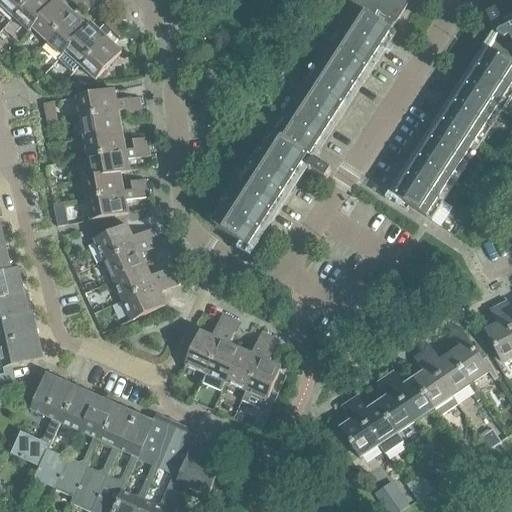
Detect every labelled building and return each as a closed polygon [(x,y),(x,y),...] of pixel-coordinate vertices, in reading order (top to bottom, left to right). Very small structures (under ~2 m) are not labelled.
[(4,0),(0,5),(0,6),(14,20),(32,0),(4,0)] [(28,33),(31,30),(55,5),(48,0),(32,0),(14,20),(28,33)] [(73,0),(71,2),(78,9),(86,0),(73,0)] [(90,0),(86,0),(78,9),(85,15),(95,5),(90,0)] [(411,0),(347,0),(322,40),(334,48),(278,134),(215,230),(249,252),(313,157),(411,2),(411,0)] [(31,30),(47,44),(72,16),(58,2),(55,5),(31,30)] [(498,39),(489,53),(511,67),(511,24),(505,28),(496,12),(486,17),(498,39)] [(47,44),(62,58),(88,30),(72,16),(47,44)] [(74,75),(80,68),(106,41),(105,41),(111,34),(112,35),(122,24),(114,17),(98,34),(90,27),(88,30),(62,58),(59,61),(74,75)] [(122,24),(112,35),(118,41),(128,29),(122,24)] [(106,41),(80,68),(95,82),(121,55),(106,41)] [(511,67),(489,53),(477,45),(453,82),(465,90),(394,200),(427,221),(498,111),(511,120),(511,67)] [(77,100),(81,120),(118,112),(127,111),(142,108),(140,99),(116,103),(114,93),(77,100)] [(143,117),(142,108),(127,111),(128,120),(143,117)] [(81,120),(85,140),(122,132),(118,112),(81,120)] [(85,140),(89,160),(126,153),(122,132),(85,140)] [(134,151),(149,149),(147,139),(133,141),(134,151)] [(92,180),(120,175),(130,173),(127,162),(151,158),(149,149),(134,151),(126,153),(89,160),(92,180)] [(310,170),(326,181),(332,173),(315,162),(310,170)] [(83,182),(86,201),(123,194),(120,175),(92,180),(83,182)] [(131,184),(132,192),(147,189),(145,181),(131,184)] [(123,194),(86,201),(91,223),(128,216),(125,204),(149,199),(147,189),(132,192),(133,193),(124,195),(123,194)] [(0,253),(11,251),(5,228),(0,229),(0,253)] [(95,244),(104,263),(159,237),(156,230),(134,241),(128,228),(95,244)] [(104,263),(113,283),(146,267),(141,257),(163,247),(159,237),(104,263)] [(0,276),(16,273),(11,251),(0,253),(0,276)] [(113,283),(122,302),(177,276),(174,269),(152,280),(146,267),(113,283)] [(0,300),(28,293),(23,271),(16,273),(0,276),(0,300)] [(177,276),(122,302),(132,323),(164,308),(159,296),(182,286),(177,276)] [(0,323),(34,316),(28,293),(0,300),(0,323)] [(500,308),(511,331),(511,312),(508,304),(500,308)] [(511,362),(511,331),(500,308),(491,313),(498,328),(487,334),(497,354),(492,356),(503,377),(507,375),(503,367),(511,362)] [(0,359),(1,360),(3,370),(44,360),(34,316),(0,323),(0,359)] [(187,367),(207,375),(232,320),(224,317),(214,338),(203,333),(187,367)] [(223,393),(227,384),(226,384),(241,351),(231,346),(240,324),(232,320),(207,375),(203,384),(223,393)] [(461,349),(451,356),(476,393),(480,390),(475,383),(490,373),(496,382),(500,379),(487,359),(482,362),(461,330),(453,335),(461,349)] [(226,384),(227,384),(247,393),(271,338),(264,335),(254,357),(241,351),(226,384)] [(271,338),(247,393),(267,402),(282,369),(271,364),(280,342),(271,338)] [(431,350),(424,354),(453,398),(468,388),(478,403),(482,401),(476,393),(451,356),(440,363),(431,350)] [(424,374),(414,380),(434,410),(432,412),(441,427),(447,423),(443,417),(459,407),(453,398),(424,354),(415,360),(424,374)] [(394,374),(387,379),(416,422),(432,412),(434,410),(414,380),(403,388),(394,374)] [(12,455),(40,467),(48,450),(60,424),(76,388),(47,376),(31,412),(52,421),(44,439),(39,441),(21,434),(12,455)] [(388,398),(377,405),(397,435),(398,434),(404,443),(404,444),(407,449),(411,447),(401,432),(416,422),(387,379),(379,384),(388,398)] [(68,459),(80,433),(96,397),(76,388),(60,424),(74,431),(64,453),(59,455),(48,450),(40,467),(34,481),(54,489),(68,459)] [(54,489),(75,498),(88,468),(99,442),(115,406),(96,397),(80,433),(94,439),(84,461),(79,464),(68,459),(54,489)] [(358,398),(350,403),(379,447),(385,456),(404,444),(404,443),(398,434),(397,435),(377,405),(367,411),(358,398)] [(379,447),(350,403),(342,408),(351,422),(340,429),(360,459),(379,447)] [(72,505),(88,511),(91,511),(108,476),(119,450),(135,414),(115,406),(99,442),(114,448),(104,470),(99,472),(88,468),(75,498),(72,505)] [(91,511),(114,511),(124,492),(138,460),(154,422),(135,414),(119,450),(133,456),(124,478),(118,480),(108,476),(91,511)] [(140,511),(145,501),(159,469),(178,424),(157,415),(154,422),(138,460),(154,467),(142,495),(136,497),(124,492),(114,511),(140,511)] [(165,511),(198,437),(200,438),(202,435),(178,424),(159,469),(175,476),(163,504),(157,506),(145,501),(140,511),(165,511)] [(481,439),(490,452),(502,444),(494,431),(481,439)] [(198,437),(165,511),(188,511),(184,510),(181,504),(188,488),(208,497),(224,461),(216,457),(220,447),(200,438),(198,437)]
